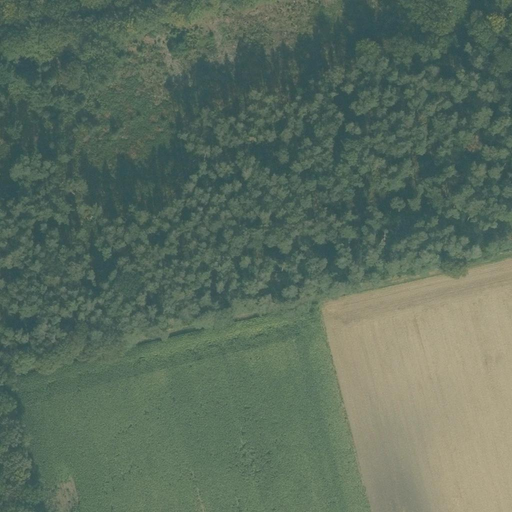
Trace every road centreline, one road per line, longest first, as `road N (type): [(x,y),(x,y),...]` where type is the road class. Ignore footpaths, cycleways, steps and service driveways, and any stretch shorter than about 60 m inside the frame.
road 1 (unclassified): [(183,0),(0,39)]
road 2 (track): [(421,0),(511,94)]
